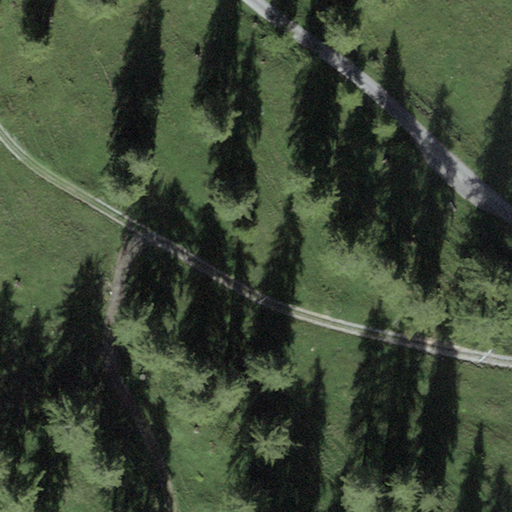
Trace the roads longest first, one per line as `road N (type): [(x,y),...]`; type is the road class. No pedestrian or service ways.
road 1 (track): [(0,118),(56,169),(158,237),(379,331),(511,372)]
road 2 (unclassified): [(511,223),(351,97),(252,0)]
